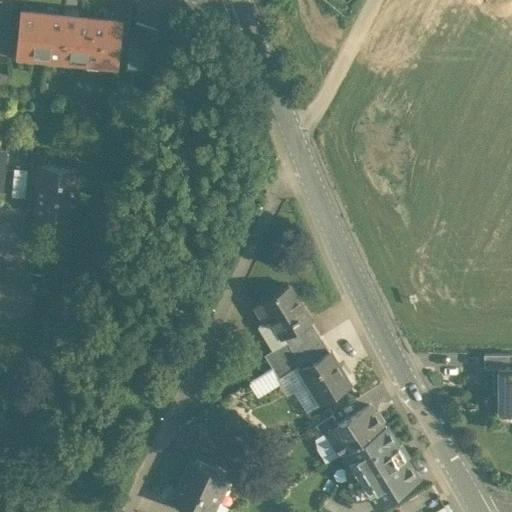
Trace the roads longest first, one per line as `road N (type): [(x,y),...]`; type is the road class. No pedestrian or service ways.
road 1 (tertiary): [(479,511),(396,358),(300,138)]
road 2 (residential): [(300,138),(125,511)]
road 3 (unclassified): [(371,0),(300,138)]
road 4 (tertiary): [(300,138),(246,0)]
